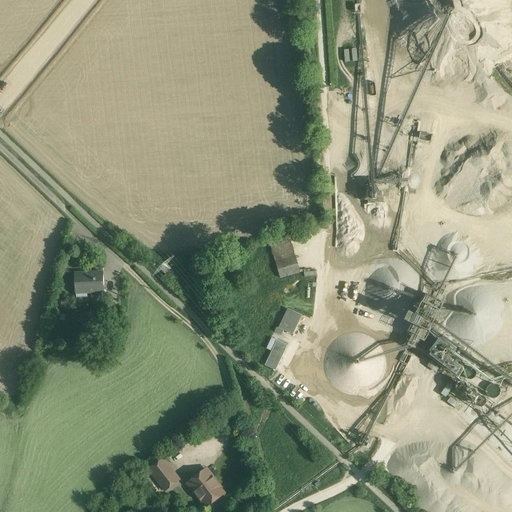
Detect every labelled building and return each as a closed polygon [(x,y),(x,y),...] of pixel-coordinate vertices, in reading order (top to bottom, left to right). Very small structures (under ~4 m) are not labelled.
[(345,61),(358,60),(357,49),(345,49),(345,61)] [(271,246),(276,263),(296,257),(291,241),(271,246)] [(296,257),(276,263),(281,279),(300,273),(296,257)] [(105,271),(76,273),(78,295),(107,293),(105,271)] [(414,303),(404,323),(424,334),(435,314),(414,303)] [(302,316),(288,310),(279,329),(293,335),(302,316)] [(272,352),(265,366),(276,371),(288,346),(272,338),(266,350),(272,352)] [(448,397),(454,386),(448,383),(442,394),(448,397)] [(451,397),(448,401),(456,407),(459,402),(451,397)] [(166,459),(152,469),(168,492),(182,482),(166,459)] [(207,470),(189,484),(207,507),(225,493),(207,470)]
